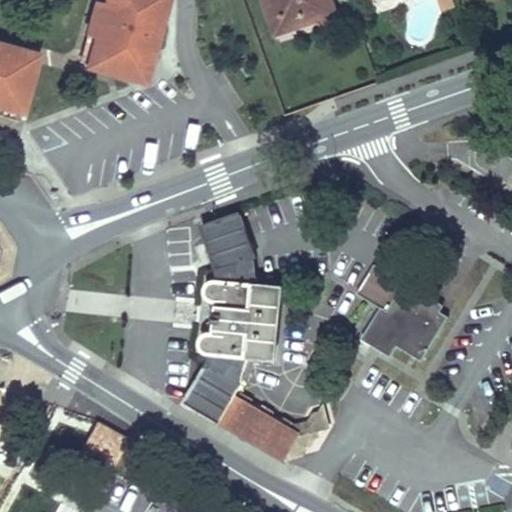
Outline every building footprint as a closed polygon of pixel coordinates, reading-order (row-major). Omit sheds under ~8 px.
[(103,0),(85,64),(143,80),(165,0),(103,0)] [(265,0),(276,30),(333,11),(329,0),(265,0)] [(0,52),(0,115),(17,120),(34,61),(0,52)] [(319,186),(304,190),(318,228),(332,224),(319,186)] [(209,360),(185,400),(283,461),(305,456),(302,447),(306,441),(312,439),(311,432),(303,434),(290,426),(235,392),(242,382),(241,380),(247,355),(249,338),(261,340),(259,356),(275,357),(282,287),(256,282),(252,257),(255,256),(240,212),(203,225),(209,243),(218,269),(219,283),(214,287),(213,291),(218,294),(217,304),(212,308),(211,312),(211,320),(214,326),(213,337),(209,338),(208,343),(213,347),(209,360)] [(406,282),(399,292),(420,304),(426,295),(406,282)] [(382,308),(366,332),(394,349),(398,344),(422,359),(443,326),(434,321),(439,311),(443,305),(426,295),(420,304),(399,292),(388,311),(382,308)] [(439,311),(434,321),(443,326),(448,317),(439,311)] [(366,332),(363,338),(391,355),(394,349),(366,332)] [(249,338),(247,355),(259,356),(261,340),(249,338)] [(313,413),(308,421),(311,432),(323,431),(328,423),(324,411),(313,413)] [(308,421),(290,426),(303,434),(311,432),(308,421)]
